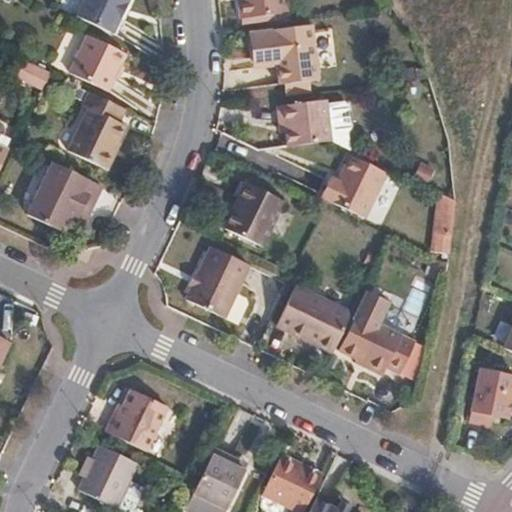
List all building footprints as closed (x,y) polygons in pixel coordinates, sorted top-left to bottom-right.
[(110,33),(118,19),(126,2),(127,0),(82,0),(74,16),(110,33)] [(236,0),(239,16),(286,11),(284,0),(236,0)] [(126,2),(118,19),(123,21),(131,4),(126,2)] [(282,82),(306,78),(319,77),(312,23),(251,30),(254,52),(272,51),(275,64),(278,82),(282,82)] [(125,51),(87,34),(69,71),(107,89),(125,51)] [(256,66),(275,64),(272,51),(254,52),(256,66)] [(19,62),(15,81),(43,86),(46,67),(19,62)] [(284,94),(307,91),(306,78),(282,82),(284,94)] [(114,124),(123,106),(87,89),(80,103),(87,106),(65,148),(102,165),(120,127),(114,124)] [(287,144),(330,138),(325,98),(276,103),(278,122),(285,122),(287,144)] [(0,132),(0,143),(5,146),(9,137),(1,133),(0,132)] [(385,171),(348,153),(336,177),(329,175),(320,195),(363,215),(385,171)] [(418,160),(410,176),(425,183),(433,168),(418,160)] [(69,214),(73,216),(77,210),(85,214),(99,185),(50,161),(23,213),(60,231),(69,214)] [(279,194),(246,178),(224,224),(258,240),(279,194)] [(430,252),(450,253),(452,195),(432,194),(430,252)] [(77,210),(73,216),(82,220),(85,214),(77,210)] [(222,316),(247,264),(209,245),(183,297),(222,316)] [(332,349),(349,312),(292,284),(273,324),(302,338),(304,336),(332,349)] [(397,371),(412,340),(376,323),(387,300),(366,290),(337,346),(355,355),(382,369),(385,364),(397,371)] [(21,317),(0,307),(0,358),(2,360),(21,317)] [(487,348),(511,359),(511,316),(503,313),(500,321),(499,321),(487,348)] [(380,373),(382,369),(355,355),(353,359),(380,373)] [(503,423),(511,382),(474,375),(464,427),(487,432),(489,421),(503,423)] [(146,442),(169,398),(133,381),(120,409),(114,406),(107,423),(146,442)] [(90,459),(81,478),(75,491),(117,511),(128,511),(140,488),(125,480),(134,465),(96,448),(90,459)] [(214,448),(211,455),(242,471),(245,464),(214,448)] [(296,511),(300,511),(319,474),(277,454),(258,493),(296,511)] [(223,508),(242,471),(211,455),(192,491),(223,508)] [(75,476),(81,478),(90,459),(84,457),(75,476)] [(339,511),(313,499),(306,511),(339,511)]
